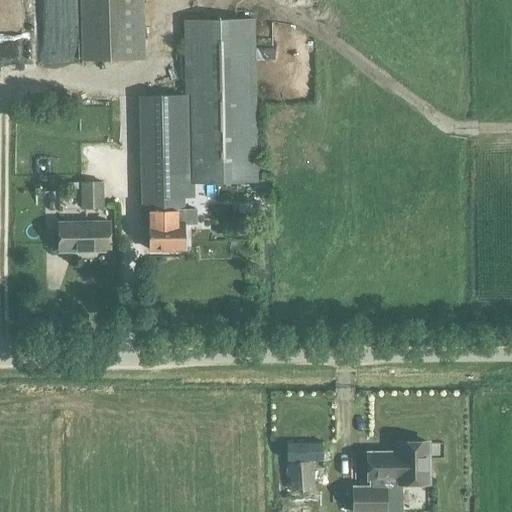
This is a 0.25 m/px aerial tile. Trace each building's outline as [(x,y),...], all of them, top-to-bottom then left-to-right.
[(81,0),(83,60),(139,59),(137,0),(81,0)] [(197,210),(185,210),(184,183),(256,181),(253,20),(185,22),(186,94),(139,95),(142,218),(148,218),(149,251),(186,250),(185,225),(197,225),(197,210)] [(82,209),(104,208),(103,183),(82,183),(82,209)] [(60,252),(109,250),(110,250),(109,221),(59,223),(60,252)] [(315,496),(314,461),(324,461),(324,413),(300,414),(301,442),(288,443),(290,497),(315,496)] [(399,453),(369,453),(369,479),(371,479),(371,487),(355,487),(355,511),(385,511),(385,483),(429,482),(428,442),(399,442),(399,453)]
